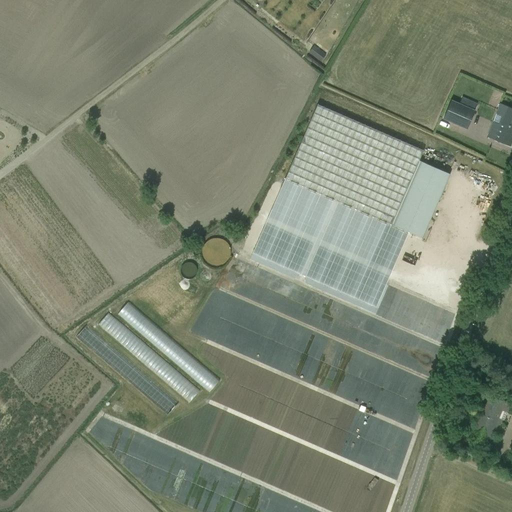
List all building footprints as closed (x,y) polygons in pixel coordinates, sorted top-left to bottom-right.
[(325,55),(318,49),(313,55),(320,61),(325,55)] [(334,96),(331,102),(339,105),(342,100),(334,96)] [(466,129),(474,111),(451,101),(443,119),(466,129)] [(391,224),(423,150),(318,105),(286,179),(391,224)] [(487,136),(501,142),(510,145),(511,140),(511,109),(500,105),(487,136)] [(392,225),(422,237),(450,173),(420,160),(392,225)] [(391,224),(286,179),(254,253),(413,321),(445,247),(422,237),(392,225),(391,224)] [(476,203),(473,212),(489,217),(492,205),(483,202),(482,205),(476,203)] [(232,380),(138,302),(127,315),(191,368),(189,370),(220,395),(232,380)] [(123,334),(128,327),(117,318),(111,326),(123,334)] [(96,325),(84,339),(179,416),(190,404),(146,368),(147,366),(96,325)] [(468,437),(477,441),(487,446),(493,432),(497,434),(500,427),(499,427),(502,420),(504,421),(511,404),(496,397),(486,393),(468,437)] [(378,481),(375,478),(366,489),(369,491),(378,481)]
